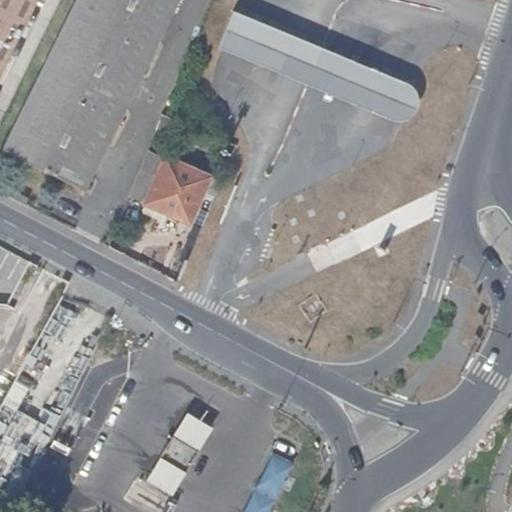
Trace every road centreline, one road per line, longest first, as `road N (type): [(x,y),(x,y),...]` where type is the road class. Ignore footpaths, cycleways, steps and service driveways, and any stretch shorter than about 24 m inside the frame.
road 1 (secondary): [(0,218),(308,383)]
road 2 (secondary): [(472,176),(425,316),(405,348),(375,369),(308,383)]
road 3 (unknown): [(107,274),(0,451)]
road 4 (secondary): [(460,415),(414,416),(308,383)]
road 5 (primary): [(460,415),(349,505)]
road 6 (secondary): [(308,383),(345,438),(349,505)]
road 7 (secondary): [(472,176),(469,238),(511,293)]
